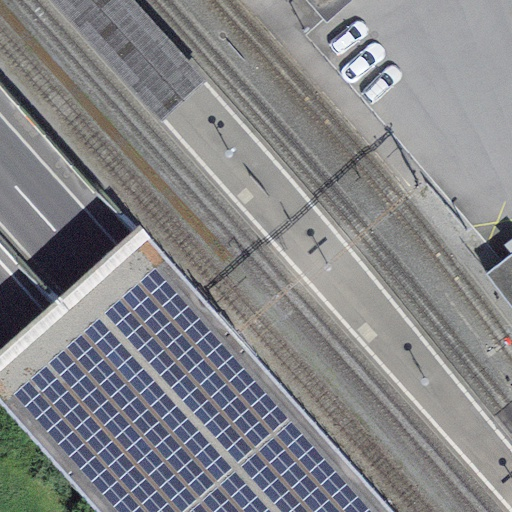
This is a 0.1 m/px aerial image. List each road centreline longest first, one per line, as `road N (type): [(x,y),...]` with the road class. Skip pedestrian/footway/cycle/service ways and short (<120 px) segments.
road 1 (motorway): [(308,511),(0,167)]
road 2 (motorway): [(0,315),(174,511)]
